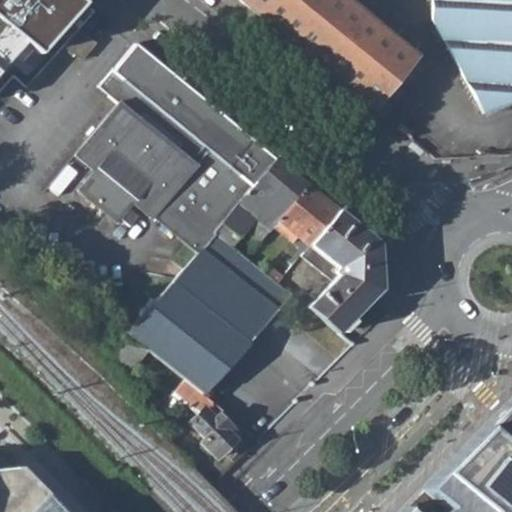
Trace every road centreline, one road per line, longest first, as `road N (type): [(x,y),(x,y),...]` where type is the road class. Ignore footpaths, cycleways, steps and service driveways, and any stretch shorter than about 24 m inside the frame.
road 1 (tertiary): [(441,301),(410,343),(239,511)]
road 2 (secondary): [(170,0),(394,176)]
road 3 (tertiary): [(312,511),(443,378),(498,344)]
